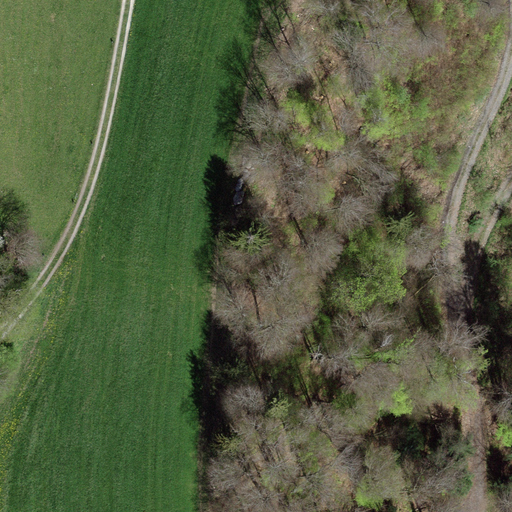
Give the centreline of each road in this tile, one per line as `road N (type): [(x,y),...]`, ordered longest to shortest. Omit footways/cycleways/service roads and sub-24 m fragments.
road 1 (track): [(511,51),(444,226),(479,448),(479,511)]
road 2 (track): [(460,317),(472,254),(511,180)]
